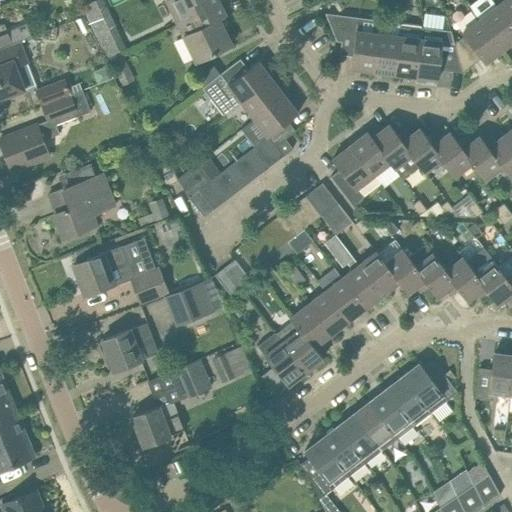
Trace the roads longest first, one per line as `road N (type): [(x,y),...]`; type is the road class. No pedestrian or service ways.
road 1 (residential): [(511,333),(422,330),(383,342),(237,445),(209,476),(142,511)]
road 2 (residential): [(108,511),(0,250)]
road 3 (residential): [(330,92),(440,107),(494,77),(511,76)]
